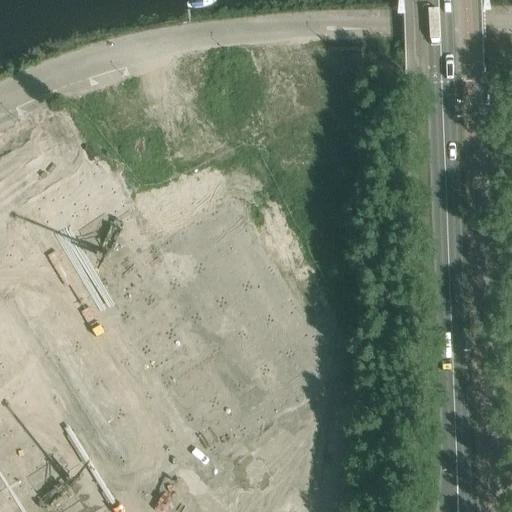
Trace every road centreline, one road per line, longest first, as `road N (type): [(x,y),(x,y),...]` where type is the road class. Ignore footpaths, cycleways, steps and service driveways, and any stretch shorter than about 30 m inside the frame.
road 1 (unclassified): [(0,100),(95,60),(168,43),(326,29),(511,27)]
road 2 (secondary): [(443,0),(459,511)]
